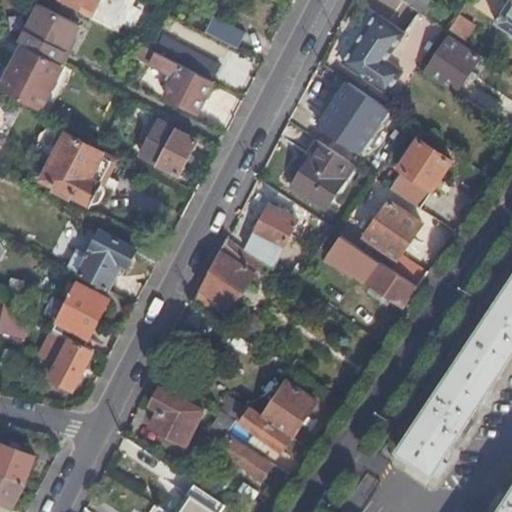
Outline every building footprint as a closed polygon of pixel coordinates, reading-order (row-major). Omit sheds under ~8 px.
[(58,0),(58,1),(79,12),(82,5),(94,12),(100,0),(58,0)] [(79,12),(103,25),(116,0),(100,0),(94,12),(82,5),(79,12)] [(511,0),(497,23),(511,33),(511,0)] [(61,65),(64,67),(71,54),(66,52),(79,27),(38,5),(18,42),(22,44),(61,65)] [(404,33),(376,14),(343,63),(388,93),(402,71),(386,61),(404,33)] [(448,30),(466,42),(476,27),(459,15),(448,30)] [(205,34),(236,50),(244,34),(213,18),(205,34)] [(481,56),(450,36),(426,73),(456,93),(481,56)] [(160,51),(209,77),(215,65),(166,40),(160,51)] [(9,69),(0,87),(0,89),(41,112),(64,67),(61,65),(22,44),(9,69)] [(197,114),(214,83),(140,44),(134,57),(146,63),(148,58),(152,60),(150,65),(175,77),(165,97),(197,114)] [(0,64),(0,87),(9,69),(0,64)] [(360,148),(387,108),(350,83),(324,123),(360,148)] [(198,143),(158,123),(141,156),(180,177),(198,143)] [(115,162),(66,136),(43,179),(92,205),(115,162)] [(326,209),(356,165),(319,140),(308,156),(312,158),(293,186),(326,209)] [(397,193),(421,209),(453,162),(421,140),(402,169),(410,175),(397,193)] [(419,287),(429,272),(403,254),(423,224),(389,202),(366,237),(374,242),(367,252),(381,261),(419,287)] [(262,262),(273,269),(298,219),(270,205),(246,252),(262,262)] [(161,256),(138,244),(135,250),(101,232),(85,262),(78,276),(108,291),(121,265),(127,268),(133,256),(155,268),(161,256)] [(342,235),(327,258),(347,272),(349,269),(368,281),(381,261),(367,252),(342,235)] [(194,301),(221,319),(256,275),(254,274),(262,262),(246,252),(227,238),(194,301)] [(74,255),(66,269),(78,276),(85,262),(74,255)] [(406,307),(419,287),(381,261),(368,281),(406,307)] [(71,340),(85,347),(110,300),(78,284),(54,331),(71,340)] [(511,284),(400,451),(435,474),(511,358),(511,284)] [(3,305),(0,318),(0,338),(22,343),(28,318),(3,305)] [(39,357),(57,366),(70,342),(52,332),(39,357)] [(73,390),(93,351),(85,347),(71,340),(70,342),(57,366),(51,378),(73,390)] [(246,407),(237,421),(282,452),(292,438),(293,438),(317,402),(288,383),(264,419),(246,407)] [(203,411),(160,388),(150,407),(159,411),(151,427),(186,445),(203,411)] [(223,442),(228,434),(236,421),(222,411),(208,432),(223,442)] [(264,480),(274,464),(228,434),(223,442),(215,454),(222,459),(225,455),(264,480)] [(0,476),(23,485),(34,458),(0,445),(0,476)] [(196,485),(212,496),(219,486),(202,474),(195,484),(196,485)] [(22,489),(23,485),(0,476),(0,502),(1,503),(11,509),(22,489)] [(177,511),(221,511),(226,505),(212,496),(196,485),(177,511)] [(511,511),(511,495),(500,511),(511,511)]
